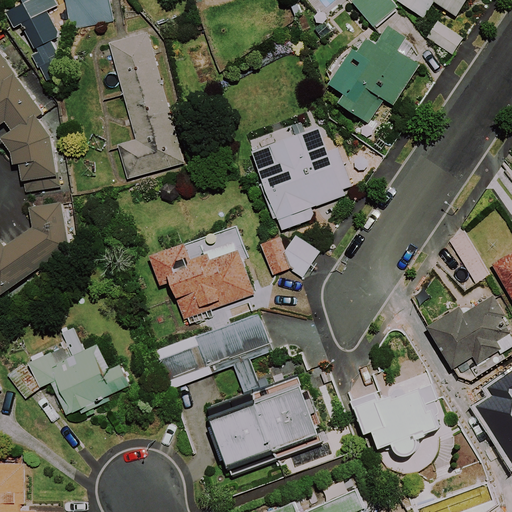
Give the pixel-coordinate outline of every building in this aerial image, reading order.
[(51,0),(28,0),(8,13),(1,17),(11,33),(18,29),(32,52),(57,36),(44,15),(56,7),(51,0)] [(109,23),(104,0),(70,0),(65,1),(71,31),(109,23)] [(397,9),(388,0),(354,0),(350,4),(373,29),(397,9)] [(393,0),(422,20),(433,3),(454,18),(467,0),(393,0)] [(461,41),(438,22),(426,38),(449,57),(461,41)] [(322,23),(305,39),(316,51),(333,34),(322,23)] [(337,105),(359,120),(354,127),(370,138),(380,124),(372,119),(384,101),(392,107),(419,67),(399,53),(406,44),(385,30),(373,48),(359,38),(327,85),(344,96),(337,105)] [(185,164),(144,31),(105,44),(136,141),(115,147),(126,182),(185,164)] [(0,127),(6,124),(14,136),(0,141),(0,142),(17,186),(57,178),(43,130),(39,115),(0,58),(0,127)] [(337,151),(328,155),(318,129),(250,155),(281,233),(314,220),(310,210),(344,196),(341,189),(351,186),(337,151)] [(0,242),(0,297),(72,251),(61,200),(32,207),(36,229),(5,250),(0,242)] [(256,305),(233,231),(213,237),(151,256),(159,283),(164,281),(179,329),(204,321),(225,315),(256,305)] [(490,275),(463,232),(448,242),(474,285),(490,275)] [(282,236),(257,244),(268,279),(292,271),(301,279),(319,254),(295,237),(285,245),(282,236)] [(511,253),(491,266),(511,300),(511,253)] [(472,360),(475,366),(498,353),(500,357),(511,349),(511,327),(494,295),(461,313),(458,307),(424,326),(436,348),(440,346),(454,371),(472,360)] [(272,353),(257,314),(158,350),(172,390),(231,368),(272,353)] [(88,351),(78,334),(8,375),(23,400),(46,387),(66,421),(128,385),(116,364),(107,370),(94,348),(88,351)] [(319,435),(300,384),(253,401),(210,416),(229,468),(319,435)] [(424,433),(440,428),(434,411),(429,412),(421,389),(378,403),(375,396),(351,403),(361,435),(374,431),(379,447),(391,443),(392,446),(393,449),(395,451),(397,454),(400,455),(403,456),(405,457),(408,457),(411,457),(414,456),(417,455),(419,453),(422,451),(423,448),(424,446),(425,443),(425,440),(425,437),(424,434),(424,433)] [(24,511),(24,465),(0,464),(0,511),(33,511),(24,511)] [(356,511),(361,510),(354,494),(316,511),(296,511),(292,503),(273,511),(356,511)]
